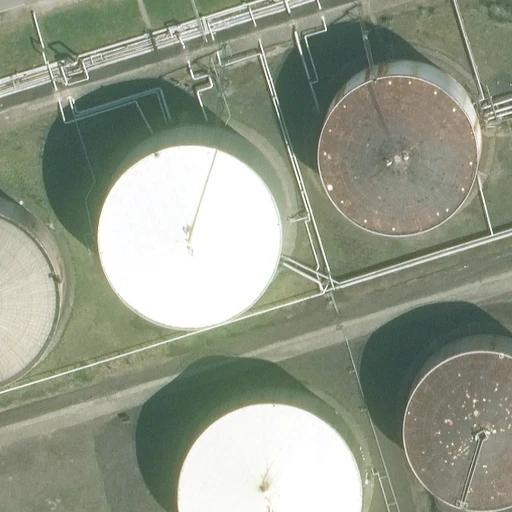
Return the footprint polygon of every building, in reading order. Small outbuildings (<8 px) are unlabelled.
[(485,138),(485,136),(484,128),(483,119),(481,112),(478,103),(473,94),(469,89),(460,78),(449,69),(435,62),(421,57),(411,56),(404,55),(397,56),(387,57),(372,62),(359,69),(347,79),(340,86),(336,92),(329,106),(326,114),(324,122),(323,136),(324,150),(326,159),(330,168),(337,181),(347,193),(358,202),(365,207),(374,211),(387,215),(403,217),(417,216),(432,212),(443,207),(453,201),(458,196),(464,190),(470,183),(477,170),(480,162),(483,154),(484,146),(485,138)] [(287,214),(287,212),(287,204),(286,195),(283,186),(281,178),(277,171),(272,161),(262,148),(254,142),(248,137),(240,132),(231,127),(221,124),(213,122),(198,120),(189,120),(178,122),(170,124),(161,127),(146,134),(140,139),(132,145),(127,151),(120,158),(115,166),(111,174),(107,184),(105,192),(104,201),(103,211),(103,221),(104,229),(108,244),(115,259),(120,265),(127,274),(132,280),(141,287),(146,291),(156,296),(171,302),(182,304),(192,305),(198,305),(211,303),(219,302),(228,299),(239,294),(244,291),(249,287),(259,279),(266,272),(273,263),(280,249),(283,241),(285,232),(287,222),(287,214)] [(68,281),(68,279),(67,271),(66,261),(64,252),(61,244),(58,237),(52,227),(47,220),(40,213),(34,208),(27,202),(15,195),(6,191),(0,189),(0,369),(8,367),(15,363),(25,358),(33,352),(39,346),(47,338),(52,332),(57,323),(60,316),(65,300),(67,292),(68,281)] [(511,330),(500,328),(486,327),(470,329),(464,331),(455,335),(442,342),(435,348),(430,353),(425,358),(420,366),(413,379),(409,394),(408,409),(410,424),(414,439),(419,448),(423,454),(432,465),(442,474),(456,481),(470,486),(480,488),(489,488),(497,488),(507,486),(511,484),(511,330)] [(367,477),(367,476),(367,468),(365,458),(363,449),(360,441),(355,431),(350,423),(340,410),(327,400),(319,395),(310,390),(293,385),(284,384),(276,383),(258,384),(250,386),(241,389),(232,393),(224,398),(216,404),(210,409),(204,415),(198,423),(193,431),(189,440),(186,449),(183,458),(182,474),(182,482),(183,492),(185,500),(188,509),(188,511),(359,511),(365,497),(366,487),(367,477)]
